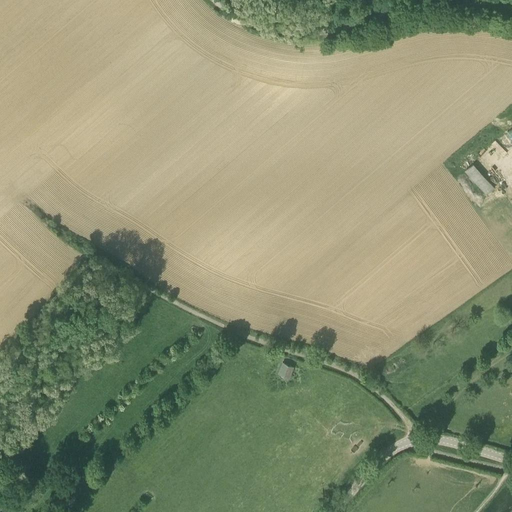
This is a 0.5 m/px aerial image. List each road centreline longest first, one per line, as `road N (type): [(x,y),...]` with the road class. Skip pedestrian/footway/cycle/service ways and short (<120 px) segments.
road 1 (unclassified): [(511,11),(447,4),(304,33),(243,18),(215,0)]
road 2 (unclassified): [(334,511),(383,457),(411,440),(439,439),(511,460)]
